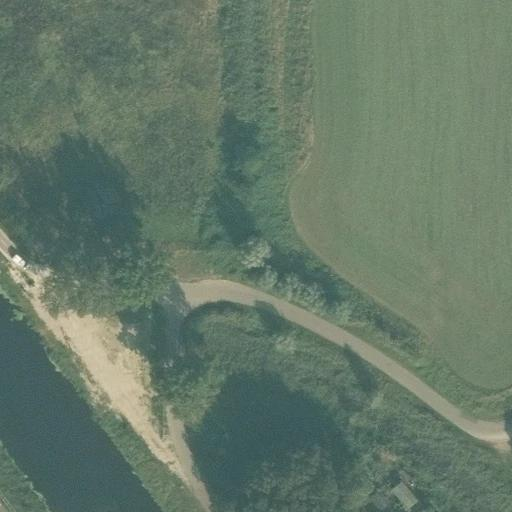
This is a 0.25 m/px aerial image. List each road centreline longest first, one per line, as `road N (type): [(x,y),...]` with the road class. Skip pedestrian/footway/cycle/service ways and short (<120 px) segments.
road 1 (unclassified): [(174,294),(223,290),(273,305),(372,356),(465,421),(511,418)]
road 2 (unclassified): [(208,511),(172,418),(174,294)]
road 3 (unclassified): [(174,294),(51,278),(0,249)]
